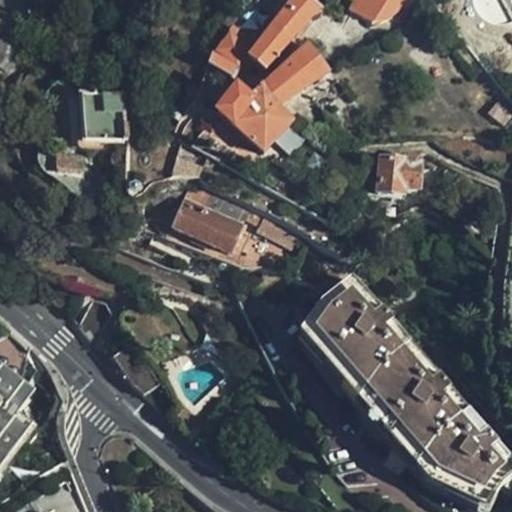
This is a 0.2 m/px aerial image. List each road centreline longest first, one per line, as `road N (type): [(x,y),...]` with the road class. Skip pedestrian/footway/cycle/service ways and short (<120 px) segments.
road 1 (residential): [(111,393),(259,511)]
road 2 (residential): [(0,296),(111,393)]
road 3 (residential): [(109,511),(90,463),(94,412),(111,393)]
